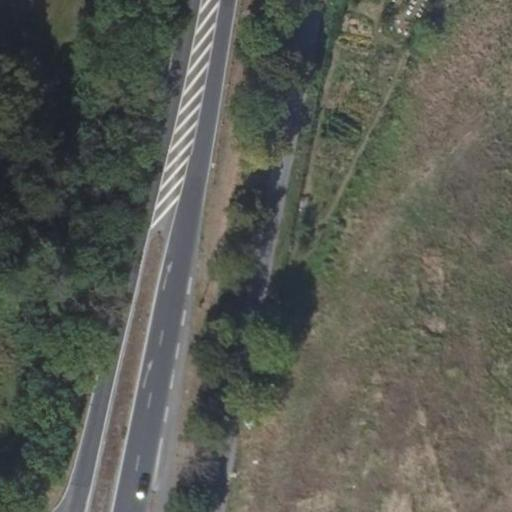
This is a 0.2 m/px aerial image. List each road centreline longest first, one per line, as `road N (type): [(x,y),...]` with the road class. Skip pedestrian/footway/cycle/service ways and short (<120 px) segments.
road 1 (primary): [(190,0),(74,511)]
road 2 (primary): [(128,511),(226,0)]
